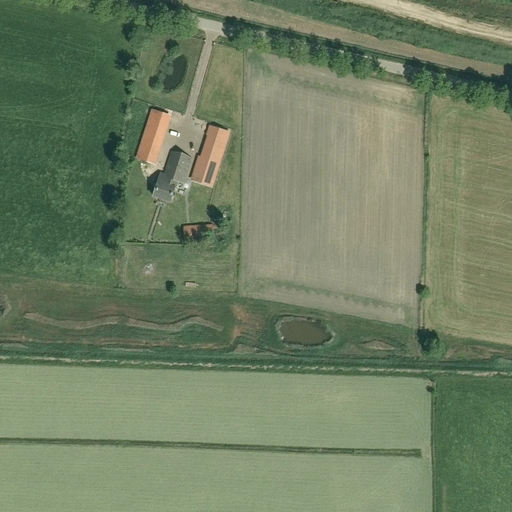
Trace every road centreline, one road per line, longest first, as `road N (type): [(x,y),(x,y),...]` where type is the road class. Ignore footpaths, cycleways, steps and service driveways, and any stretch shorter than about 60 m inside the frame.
road 1 (unclassified): [(511,95),(92,0)]
road 2 (track): [(511,41),(363,0)]
